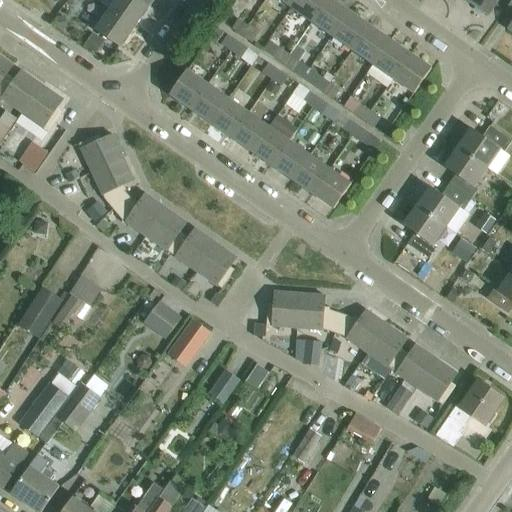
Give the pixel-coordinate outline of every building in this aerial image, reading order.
[(139,0),(118,0),(111,10),(135,28),(149,7),(139,0)] [(279,0),(293,9),(298,0),(279,0)] [(298,0),(293,9),(313,23),(328,0),(298,0)] [(328,0),(313,23),(333,37),(351,11),(334,0),(328,0)] [(466,0),(489,16),(499,0),(466,0)] [(135,28),(111,10),(96,31),(120,48),(135,28)] [(333,37),(354,51),(371,26),(351,11),(333,37)] [(233,29),(243,36),(249,27),(239,20),(233,29)] [(208,37),(217,43),(224,32),(216,26),(208,37)] [(354,51),(374,65),(392,40),(371,26),(354,51)] [(249,27),(243,36),(253,43),(259,34),(249,27)] [(222,44),(232,51),(238,43),(228,36),(222,44)] [(374,65),(394,79),(412,54),(392,40),(374,65)] [(238,43),(232,51),(242,58),(248,50),(238,43)] [(274,58),(284,64),(290,56),(280,49),(274,58)] [(412,54),(394,79),(415,94),(433,68),(412,54)] [(14,66),(0,55),(0,94),(12,77),(8,74),(14,66)] [(290,56),(284,64),(293,71),(299,62),(290,56)] [(263,72),(273,79),(279,71),(269,64),(263,72)] [(16,80),(12,77),(0,94),(0,97),(23,114),(43,86),(22,71),(16,80)] [(170,96),(191,110),(208,85),(187,71),(170,96)] [(279,71),(273,79),(283,86),(289,78),(279,71)] [(315,86),(325,93),(331,84),(329,83),(332,80),(323,74),(315,86)] [(331,84),(325,93),(335,100),(341,91),(331,84)] [(191,110),(212,124),(229,99),(208,85),(191,110)] [(63,100),(43,86),(23,114),(49,132),(62,112),(57,109),(63,100)] [(304,101),(314,108),(320,99),(310,92),(304,101)] [(212,124),(232,138),(249,113),(229,99),(212,124)] [(320,99),(314,108),(324,115),(330,106),(320,99)] [(356,114),(365,121),(372,112),(374,108),(364,102),(356,114)] [(0,143),(2,145),(23,118),(8,107),(0,118),(0,143)] [(372,112),(365,121),(375,128),(382,119),(372,112)] [(232,138),(252,152),(270,127),(249,113),(232,138)] [(345,129),(355,136),(361,127),(351,121),(345,129)] [(472,129),(459,148),(488,169),(501,150),(505,153),(511,142),(511,141),(490,126),(483,137),(472,129)] [(252,152),(273,166),(290,141),(270,127),(252,152)] [(361,127),(355,136),(365,143),(371,134),(361,127)] [(103,140),(100,134),(78,144),(92,173),(124,158),(113,135),(103,140)] [(273,166),(293,180),(310,156),(290,141),(273,166)] [(456,175),(450,185),(471,200),(479,190),(475,187),(488,169),(459,148),(445,167),(456,175)] [(293,180),(314,195),(331,170),(310,156),(293,180)] [(124,158),(92,173),(104,199),(114,210),(130,196),(126,191),(127,190),(125,185),(135,181),(124,158)] [(331,170),(314,195),(335,209),(352,184),(331,170)] [(431,187),(418,206),(447,227),(460,208),(464,211),(471,200),(450,185),(442,195),(431,187)] [(134,201),(130,196),(114,210),(123,220),(146,237),(166,208),(146,194),(139,203),(135,199),(134,201)] [(447,227),(418,206),(404,225),(416,233),(408,244),(430,259),(440,244),(437,241),(447,227)] [(166,208),(146,237),(171,254),(185,235),(180,232),(187,223),(166,208)] [(189,238),(185,235),(171,254),(197,272),(216,243),(195,229),(189,238)] [(237,258),(216,243),(197,272),(222,290),(236,271),(231,267),(237,258)] [(511,273),(499,292),(494,289),(487,299),(508,314),(511,309),(511,273)] [(18,327),(39,340),(63,302),(43,288),(18,327)] [(298,328),(301,293),(275,291),(274,303),(269,302),(267,326),(298,328)] [(326,295),(301,293),(298,328),(327,330),(336,334),(343,314),(331,310),(332,307),(325,307),(326,295)] [(53,324),(62,331),(81,303),(72,297),(53,324)] [(166,339),(181,320),(159,304),(145,323),(166,339)] [(354,318),(343,314),(336,334),(342,336),(367,353),(388,324),(367,310),(361,319),(356,316),(354,318)] [(198,316),(170,353),(190,367),(217,331),(198,316)] [(408,338),(388,324),(367,353),(392,370),(406,351),(401,347),(408,338)] [(322,344),(305,342),(302,364),(319,367),(322,344)] [(406,351),(392,370),(418,388),(438,359),(417,345),(410,354),(406,351)] [(330,377),(343,387),(358,366),(344,356),(330,377)] [(459,374),(438,359),(418,388),(443,405),(456,386),(452,383),(459,374)] [(262,360),(251,377),(268,387),(278,370),(262,360)] [(225,372),(209,395),(222,404),(239,381),(225,372)] [(94,375),(84,387),(81,385),(56,418),(74,431),(98,398),(108,386),(94,375)] [(176,377),(126,448),(147,464),(157,450),(155,448),(196,392),(176,377)] [(437,435),(454,447),(462,435),(460,433),(472,416),(485,425),(487,422),(490,424),(496,415),(493,413),(503,398),(479,382),(461,408),(458,405),(437,435)] [(20,425),(40,439),(70,398),(50,384),(20,425)] [(385,409),(397,417),(413,395),(400,386),(385,409)] [(351,429),(379,440),(386,421),(358,411),(351,429)] [(310,430),(292,457),(304,465),(322,438),(310,430)] [(0,486),(3,488),(27,454),(14,445),(7,457),(0,451),(0,486)] [(45,469),(50,463),(39,455),(12,493),(12,494),(36,511),(42,511),(60,487),(50,481),(55,475),(45,469)] [(233,491),(246,470),(236,464),(223,485),(233,491)] [(163,491),(148,511),(166,511),(170,507),(173,510),(185,493),(170,483),(164,491),(163,491)] [(148,511),(163,491),(154,484),(137,508),(135,506),(130,511),(148,511)] [(108,511),(115,504),(100,494),(90,508),(74,496),(63,511),(108,511)] [(317,511),(322,500),(310,495),(302,511),(317,511)] [(184,511),(201,511),(204,508),(194,501),(191,506),(190,505),(184,511)]
